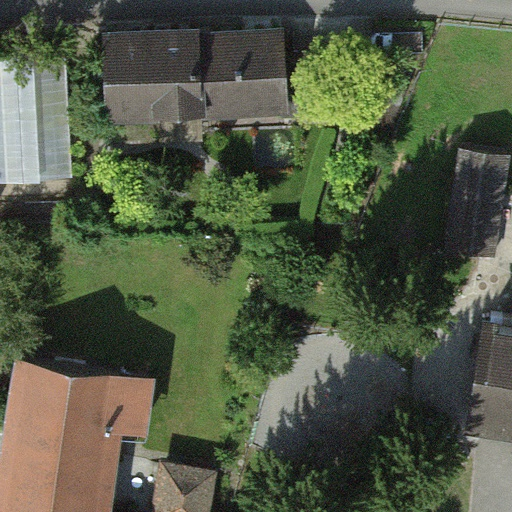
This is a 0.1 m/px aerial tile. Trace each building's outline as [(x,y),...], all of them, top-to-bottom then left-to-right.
[(283,27),(99,30),(100,120),(285,117),(283,27)] [(69,44),(0,47),(0,180),(76,176),(69,44)] [(494,253),(506,155),(455,149),(443,247),(494,253)] [(511,319),(480,314),(462,420),(511,428),(511,319)] [(14,356),(0,458),(0,511),(103,511),(116,419),(141,423),(148,374),(14,356)] [(214,511),(218,476),(162,470),(156,511),(214,511)]
